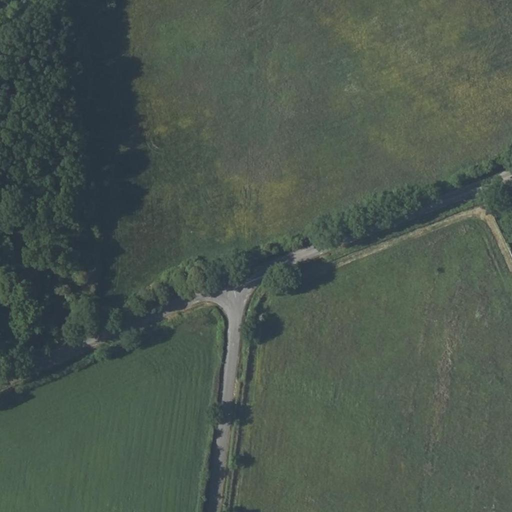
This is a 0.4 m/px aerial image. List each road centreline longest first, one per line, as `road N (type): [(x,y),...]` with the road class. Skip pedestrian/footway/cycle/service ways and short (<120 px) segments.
road 1 (unclassified): [(511,170),(233,281)]
road 2 (unclassified): [(233,281),(0,377)]
road 3 (unclassified): [(213,511),(237,308),(233,281)]
